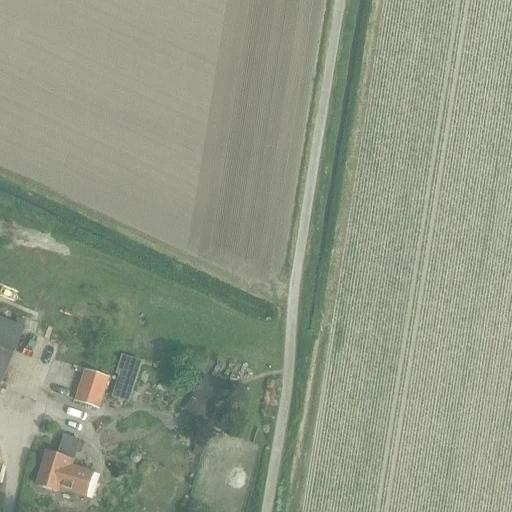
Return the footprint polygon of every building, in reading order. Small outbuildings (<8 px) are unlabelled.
[(0,379),(21,329),(7,323),(11,313),(0,308),(0,379)] [(120,376),(113,398),(129,403),(142,363),(124,357),(118,375),(120,376)] [(84,371),(74,401),(98,409),(108,378),(84,371)] [(173,414),(181,401),(165,391),(157,404),(173,414)] [(208,426),(221,405),(197,391),(185,411),(208,426)] [(45,453),(36,486),(58,493),(59,490),(85,497),(93,472),(71,466),(72,461),(70,461),(73,450),(75,451),(78,441),(63,436),(60,446),(57,457),(45,453)] [(206,439),(198,438),(194,455),(202,457),(206,439)]
